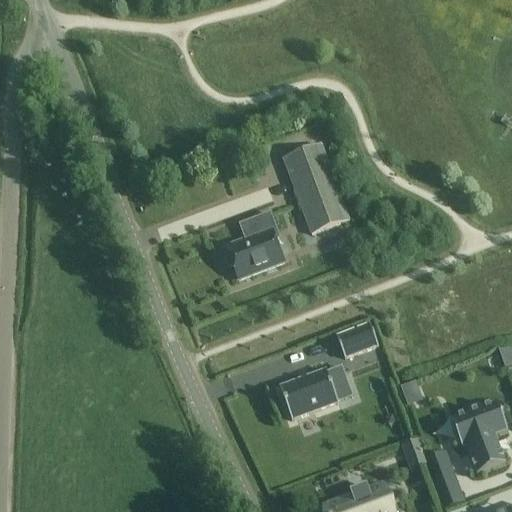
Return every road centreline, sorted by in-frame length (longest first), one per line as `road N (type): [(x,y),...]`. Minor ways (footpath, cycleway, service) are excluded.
road 1 (unclassified): [(255,511),(181,364),(51,27)]
road 2 (unclassified): [(0,495),(13,90),(17,62),(51,27)]
